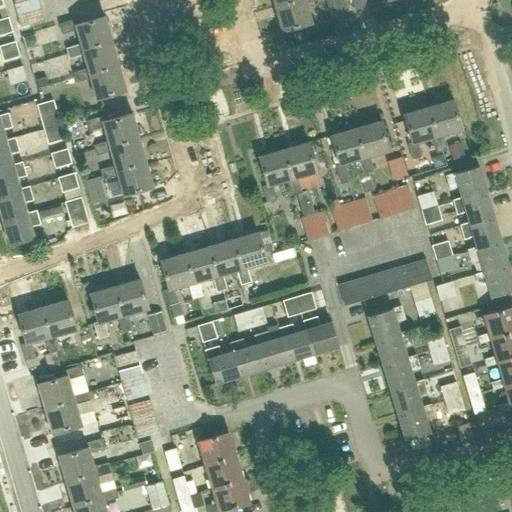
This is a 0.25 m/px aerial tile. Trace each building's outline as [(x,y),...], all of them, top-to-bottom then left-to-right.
[(14,4),(17,16),(40,9),(36,0),(27,0),(15,4),(14,4)] [(298,0),(275,7),(282,32),(312,23),(306,3),(315,0),(298,0)] [(339,7),(337,0),(324,0),(327,10),(339,7)] [(353,0),(356,10),(369,6),(367,0),(353,0)] [(17,16),(21,28),(43,21),(40,9),(17,16)] [(0,35),(12,32),(8,17),(0,19),(0,35)] [(111,43),(104,17),(77,25),(74,19),(59,24),(62,35),(75,30),(79,45),(81,51),(111,43)] [(34,35),(24,38),(27,48),(33,46),(36,40),(34,35)] [(0,50),(3,61),(19,56),(14,41),(0,45),(0,50)] [(69,59),(82,55),(86,69),(88,75),(118,67),(111,43),(81,51),(79,45),(66,49),(69,59)] [(125,63),(129,87),(154,82),(149,58),(125,63)] [(10,85),(26,80),(22,66),(6,71),(10,85)] [(71,67),(51,72),(55,84),(74,78),(73,73),(71,67)] [(95,101),(125,92),(118,67),(88,75),(86,69),(73,73),(74,78),(76,83),(89,79),(95,101)] [(53,100),(37,105),(43,124),(59,120),(53,100)] [(461,130),(453,100),(427,108),(436,137),(432,139),(436,153),(446,150),(441,136),(461,130)] [(411,143),(406,145),(411,160),(421,157),(416,143),(432,139),(436,137),(427,108),(402,115),(411,143)] [(0,114),(0,143),(6,142),(5,140),(2,129),(12,127),(8,113),(0,114)] [(138,139),(131,113),(102,122),(101,117),(86,122),(88,131),(103,127),(107,141),(108,147),(138,139)] [(48,144),(64,139),(59,120),(43,124),(48,144)] [(364,158),(360,160),(364,174),(368,173),(374,171),(370,157),(390,151),(381,121),(355,129),(364,158)] [(338,165),(334,166),(339,181),(348,179),(344,164),(360,160),(364,158),(355,129),(330,136),(338,165)] [(0,169),(13,166),(12,164),(9,154),(19,151),(16,137),(5,140),(6,142),(0,143),(0,169)] [(96,156),(110,152),(114,165),(115,171),(145,163),(138,139),(108,147),(107,141),(93,145),(96,156)] [(317,172),(309,142),(283,150),(296,194),(303,217),(312,214),(314,213),(308,191),(301,192),(297,178),(317,172)] [(461,147),(450,150),(453,163),(465,159),(461,147)] [(55,168),(71,163),(67,149),(51,154),(55,168)] [(292,195),(296,194),(283,150),(258,157),(267,186),(262,187),(267,202),(277,200),(272,185),(287,181),(292,195)] [(435,156),(432,161),(435,169),(445,166),(441,154),(435,156)] [(0,195),(20,190),(19,188),(16,178),(26,175),(22,161),(12,164),(13,166),(0,169),(0,195)] [(122,196),(152,188),(145,163),(115,171),(114,165),(100,170),(103,180),(117,176),(122,196)] [(403,163),(389,168),(393,180),(407,176),(403,163)] [(456,171),(445,175),(450,189),(458,187),(461,197),(461,200),(486,192),(479,167),(456,174),(456,171)] [(58,178),(62,192),(78,188),(74,173),(58,178)] [(364,174),(356,176),(361,193),(373,189),(368,173),(364,174)] [(100,176),(86,181),(92,204),(107,200),(100,176)] [(414,207),(407,184),(395,189),(401,212),(414,207)] [(26,213),(23,203),(33,199),(29,185),(19,188),(20,190),(0,195),(0,214),(2,221),(27,214),(26,213)] [(390,215),(401,212),(395,189),(383,192),(390,215)] [(434,191),(417,196),(421,210),(438,205),(434,191)] [(372,196),(379,219),(390,215),(383,192),(372,196)] [(461,200),(461,197),(453,200),(457,214),(465,211),(468,222),(469,224),(494,217),(486,192),(461,200)] [(72,227),(88,222),(81,197),(65,202),(72,227)] [(361,224),(373,220),(365,197),(354,201),(361,224)] [(349,228),(361,224),(354,201),(342,204),(349,228)] [(331,208),(338,231),(349,228),(342,204),(331,208)] [(44,221),(66,215),(63,205),(41,211),(44,221)] [(425,224),(442,219),(438,205),(421,210),(425,224)] [(2,221),(9,246),(34,239),(30,227),(40,224),(37,210),(26,213),(27,214),(2,221)] [(325,210),(314,213),(312,214),(319,237),(332,233),(325,210)] [(303,217),(300,218),(307,241),(319,237),(312,214),(303,217)] [(469,224),(468,222),(459,225),(464,239),(472,236),(475,246),(476,248),(501,241),(494,217),(469,224)] [(241,285),(245,283),(251,281),(247,268),(266,262),(258,232),(233,240),(241,269),(237,271),(241,285)] [(217,291),(221,290),(227,288),(223,275),(237,271),(241,269),(233,240),(209,247),(217,276),(213,278),(217,291)] [(448,240),(432,245),(436,259),(452,254),(448,240)] [(476,248),(475,246),(467,249),(471,263),(479,260),(483,271),(483,273),(508,265),(501,241),(476,248)] [(192,299),(197,297),(203,295),(199,282),(213,278),(217,276),(209,247),(184,254),(193,283),(188,285),(192,299)] [(159,261),(168,289),(163,290),(168,306),(169,305),(178,303),(175,289),(188,285),(193,283),(184,254),(159,261)] [(440,273),(456,268),(452,254),(436,259),(440,273)] [(420,284),(431,281),(425,260),(414,263),(420,284)] [(403,266),(409,288),(420,284),(414,263),(403,266)] [(491,298),(511,291),(511,278),(508,265),(483,273),(483,271),(474,274),(478,288),(487,285),(491,298)] [(392,269),(399,291),(409,288),(403,266),(392,269)] [(381,273),(388,294),(399,291),(392,269),(381,273)] [(370,276),(377,297),(388,294),(381,273),(370,276)] [(360,279),(366,301),(377,297),(370,276),(360,279)] [(349,282),(355,304),(366,301),(360,279),(349,282)] [(148,310),(139,280),(114,287),(123,317),(118,318),(122,332),(133,328),(129,315),(148,310)] [(439,300),(456,295),(452,281),(435,286),(439,300)] [(338,286),(344,306),(344,307),(355,304),(349,282),(338,286)] [(103,323),(118,318),(123,317),(114,287),(89,294),(97,323),(93,324),(98,340),(107,337),(103,323)] [(316,308),(311,292),(296,296),(301,312),(316,308)] [(288,316),(301,312),(296,296),(283,300),(288,316)] [(414,302),(418,316),(435,311),(431,296),(414,302)] [(225,299),(213,302),(216,312),(228,309),(225,300),(225,299)] [(68,301),(43,308),(51,338),(45,339),(49,353),(60,350),(56,336),(76,330),(68,301)] [(178,303),(169,305),(173,318),(182,316),(178,303)] [(262,306),(246,311),(251,327),(267,322),(262,306)] [(402,306),(392,309),(367,317),(375,342),(400,335),(399,333),(396,322),(406,319),(402,306)] [(43,308),(17,315),(25,343),(21,344),(25,360),(36,357),(32,343),(45,339),(51,338),(43,308)] [(491,342),(490,341),(511,334),(511,308),(483,317),(489,335),(477,338),(479,346),(491,342)] [(238,331),(251,327),(246,311),(234,315),(238,331)] [(165,332),(160,313),(148,316),(153,335),(165,332)] [(317,318),(303,322),(305,331),(306,330),(313,355),(339,348),(331,323),(319,326),(317,318)] [(212,321),(198,325),(203,341),(217,337),(212,321)] [(281,338),(289,363),(313,355),(306,330),(305,331),(294,334),(291,326),(278,330),(280,338),(281,338)] [(461,326),(449,329),(454,348),(467,345),(461,326)] [(409,329),(399,333),(400,335),(375,342),(382,367),(407,359),(406,357),(403,346),(413,343),(409,329)] [(441,332),(425,337),(429,351),(445,346),(441,332)] [(256,346),(257,345),(264,370),(289,363),(281,338),(280,338),(269,341),(266,333),(253,337),(256,346)] [(497,365),(497,364),(511,359),(511,334),(490,341),(491,342),(495,358),(484,361),(486,369),(497,365)] [(231,353),(232,353),(240,378),(264,370),(257,345),(256,346),(244,349),(242,341),(228,345),(231,353)] [(460,368),(472,364),(467,345),(454,348),(460,368)] [(433,365),(449,360),(445,346),(429,351),(433,365)] [(240,378),(232,353),(231,353),(221,356),(218,348),(204,352),(214,385),(240,378)] [(117,368),(140,361),(137,350),(114,356),(117,368)] [(416,354),(406,357),(407,359),(382,367),(390,391),(415,383),(414,382),(411,371),(420,368),(416,354)] [(37,357),(36,357),(25,360),(27,368),(39,365),(37,357)] [(511,359),(497,364),(497,365),(502,381),(490,384),(493,392),(504,388),(504,387),(511,384),(511,359)] [(66,376),(37,385),(44,410),(74,401),(72,394),(68,382),(83,377),(80,368),(64,372),(66,376)] [(143,372),(120,379),(123,390),(146,383),(143,372)] [(474,372),(463,375),(469,395),(480,391),(474,372)] [(424,379),(414,382),(415,383),(390,391),(398,416),(422,408),(422,406),(418,395),(428,392),(424,379)] [(456,381),(440,386),(444,400),(460,396),(456,381)] [(126,401),(149,395),(146,383),(123,390),(126,401)] [(510,411),(511,410),(511,384),(504,387),(504,388),(509,404),(497,407),(499,415),(510,411)] [(81,427),(75,405),(91,400),(89,394),(88,390),(72,394),(74,401),(44,410),(52,435),(81,427)] [(474,414),(486,410),(480,391),(469,395),(474,414)] [(449,415),(464,410),(460,396),(444,400),(449,415)] [(153,410),(150,399),(128,405),(131,416),(153,410)] [(398,416),(405,441),(430,433),(426,419),(436,417),(431,403),(422,406),(422,408),(398,416)] [(125,406),(111,410),(114,419),(128,415),(125,406)] [(153,410),(131,416),(134,427),(156,421),(153,410)] [(138,438),(160,432),(156,421),(134,427),(138,438)] [(462,439),(475,435),(471,422),(459,426),(462,439)] [(228,432),(196,442),(204,466),(235,456),(228,432)] [(86,448),(58,456),(65,481),(95,473),(93,467),(89,453),(104,449),(101,439),(85,444),(86,448)] [(151,440),(140,443),(143,454),(154,451),(151,440)] [(176,449),(164,452),(170,472),(181,468),(176,449)] [(242,479),(235,456),(204,466),(210,489),(242,479)] [(95,473),(65,481),(72,506),(102,497),(100,491),(96,477),(112,473),(108,462),(93,467),(95,473)] [(121,483),(123,491),(147,485),(145,476),(121,483)] [(172,480),(178,499),(189,495),(183,477),(172,480)] [(217,511),(220,511),(249,503),(242,479),(210,489),(217,511)] [(170,505),(163,481),(146,487),(153,511),(170,505)] [(119,497),(116,487),(100,491),(102,497),(72,506),(74,511),(106,511),(103,501),(119,497)] [(193,511),(189,495),(178,499),(181,511),(193,511)]
